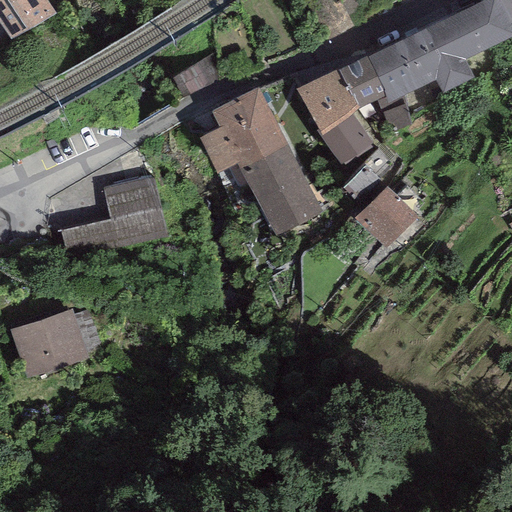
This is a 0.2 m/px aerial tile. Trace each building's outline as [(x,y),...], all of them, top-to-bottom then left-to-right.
[(41,0),(0,0),(0,27),(6,37),(48,10),(41,0)] [(486,0),(428,28),(457,87),(474,79),(465,60),(511,38),(511,30),(511,28),(511,27),(511,1),(511,0),(486,0)] [(428,28),(393,45),(415,91),(435,81),(441,94),(457,87),(428,28)] [(393,45),(368,56),(385,97),(376,101),(381,110),(415,91),(393,45)] [(368,56),(336,70),(358,109),(376,101),(385,97),(368,56)] [(178,79),(189,97),(217,80),(207,62),(178,79)] [(358,109),(336,70),(296,90),(322,135),(358,109)] [(318,210),(258,94),(217,115),(224,128),(202,139),(217,168),(237,158),(276,232),(318,210)] [(399,131),(418,121),(408,103),(390,113),(399,131)] [(378,144),(358,109),(322,135),(319,137),(342,166),(378,144)] [(390,163),(377,149),(362,162),(366,167),(343,189),(361,209),(386,187),(376,176),(390,163)] [(151,180),(104,189),(110,220),(65,229),(70,256),(163,238),(151,180)] [(419,217),(386,187),(361,209),(353,217),(387,249),(419,217)] [(65,311),(6,328),(21,380),(80,363),(65,311)]
